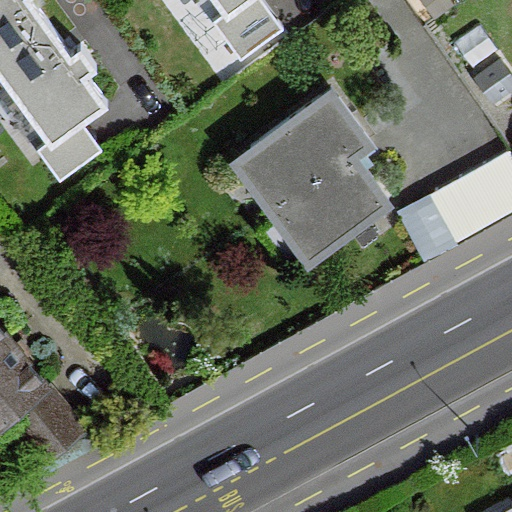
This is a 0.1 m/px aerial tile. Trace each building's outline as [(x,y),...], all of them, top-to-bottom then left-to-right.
[(0,0),(0,81),(47,145),(38,152),(66,190),(109,160),(85,127),(108,110),(84,77),(93,70),(81,53),(71,60),(30,3),(33,0),(0,0)] [(210,0),(222,16),(214,23),(242,61),(284,30),(262,0),(210,0)] [(489,1),(464,15),(479,41),(504,27),(489,1)] [(331,76),(227,149),(302,257),(387,197),(349,144),(369,130),(331,76)] [(511,150),(509,146),(429,190),(456,239),(511,208),(511,150)] [(0,443),(11,433),(46,470),(96,422),(0,321),(0,443)]
